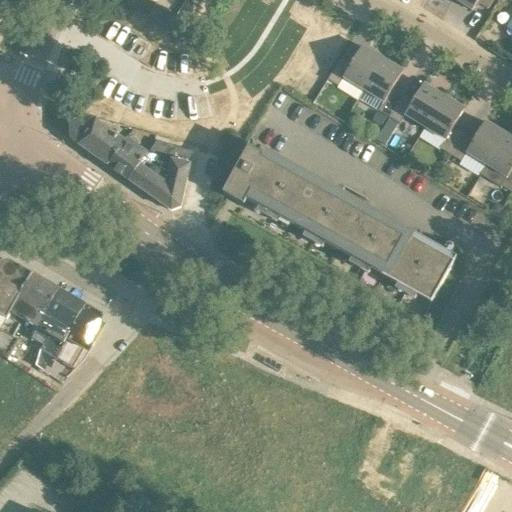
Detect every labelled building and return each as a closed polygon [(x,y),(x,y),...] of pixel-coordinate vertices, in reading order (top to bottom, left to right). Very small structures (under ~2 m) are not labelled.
[(0,0),(0,12),(4,15),(11,0),(0,0)] [(472,13),(476,5),(486,11),(493,0),(453,0),(453,1),(472,13)] [(153,5),(147,15),(169,28),(175,18),(153,5)] [(363,91),(382,61),(361,49),(350,66),(340,60),(327,82),(338,88),(343,79),(363,91)] [(389,119),(402,98),(391,92),(402,74),(382,61),(363,91),(383,103),(378,112),(389,119)] [(402,98),(389,119),(399,125),(405,117),(425,129),(443,99),(423,86),(412,104),(402,98)] [(450,156),(463,136),(453,130),(464,112),(443,99),(425,129),(445,141),(439,149),(450,156)] [(96,121),(97,120),(68,112),(69,140),(107,167),(125,141),(96,121)] [(372,123),(380,128),(386,119),(378,114),(372,123)] [(463,136),(450,156),(461,163),(467,154),(485,166),(479,176),(480,176),(505,136),(484,124),(473,142),(463,136)] [(500,189),(501,188),(511,194),(511,192),(511,140),(505,136),(480,176),(500,189)] [(126,139),(125,141),(107,167),(128,181),(148,154),(126,139)] [(153,200),(165,183),(170,160),(190,165),(192,154),(169,147),(155,142),(148,154),(128,181),(153,200)] [(251,144),(225,189),(222,195),(243,206),(246,201),(430,304),(456,257),(251,144)] [(170,160),(165,183),(153,200),(170,212),(180,209),(190,165),(170,160)] [(502,209),(495,205),(491,212),(498,216),(502,209)] [(0,265),(0,354),(6,359),(14,346),(16,341),(0,331),(0,329),(32,275),(12,263),(0,265)] [(32,339),(60,292),(32,275),(0,329),(0,331),(16,341),(18,338),(13,335),(19,325),(12,321),(15,316),(36,329),(31,338),(32,339)] [(39,351),(40,351),(55,360),(60,352),(86,307),(60,292),(32,339),(43,345),(39,351)] [(86,307),(60,352),(55,360),(51,366),(53,367),(56,361),(74,371),(73,371),(74,372),(83,362),(104,326),(102,317),(86,307)]
